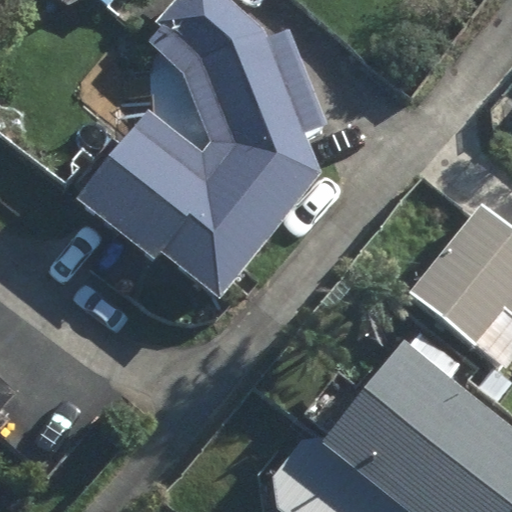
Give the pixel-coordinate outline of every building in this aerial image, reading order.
[(65,216),(201,321),(309,189),(255,45),(202,0),(176,0),(144,37),(188,75),(223,164),(191,205),(118,151),(65,216)] [(77,0),(99,17),(112,0),(77,0)] [(397,315),(459,365),(492,324),(511,340),(511,259),(469,225),(397,315)] [(511,511),(511,457),(389,361),(306,467),(362,511),(511,511)] [(0,424),(21,400),(0,382),(0,424)]
